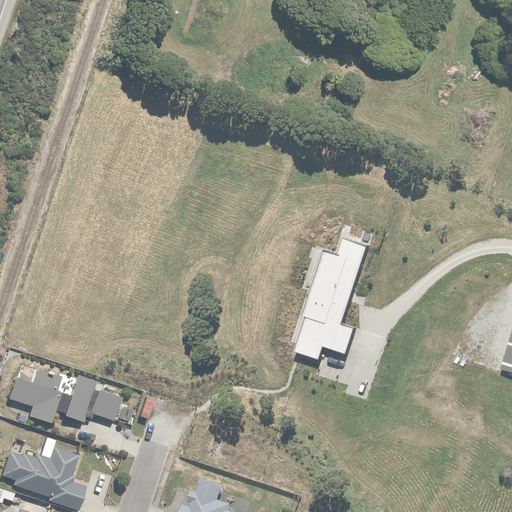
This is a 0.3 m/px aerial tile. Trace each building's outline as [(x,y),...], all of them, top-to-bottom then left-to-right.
[(302,244),(268,259),(278,281),(286,278),(292,290),(313,281),(305,263),(310,261),(302,244)] [(430,288),(426,299),(442,304),(446,293),(430,288)] [(358,305),(352,324),(430,350),(436,331),(358,305)] [(142,363),(134,382),(195,406),(203,387),(142,363)] [(9,375),(3,396),(27,403),(24,414),(47,421),(51,408),(57,410),(63,394),(52,391),(58,373),(32,365),(28,380),(9,375)] [(73,373),(60,412),(60,413),(79,419),(93,379),(73,373)] [(95,385),(87,410),(111,418),(120,394),(95,385)] [(302,412),(296,429),(309,433),(315,417),(302,412)] [(231,429),(222,451),(269,471),(275,458),(281,461),(288,445),(244,427),(242,433),(231,429)] [(77,454),(49,445),(45,456),(33,452),(32,455),(20,451),(19,453),(5,448),(0,463),(0,474),(11,478),(9,483),(45,496),(44,498),(74,508),(82,485),(72,481),(74,476),(70,474),(77,454)] [(449,451),(426,511),(445,511),(466,457),(449,451)] [(181,503),(178,511),(248,511),(251,504),(219,492),(222,486),(200,477),(195,493),(188,490),(183,504),(181,503)]
